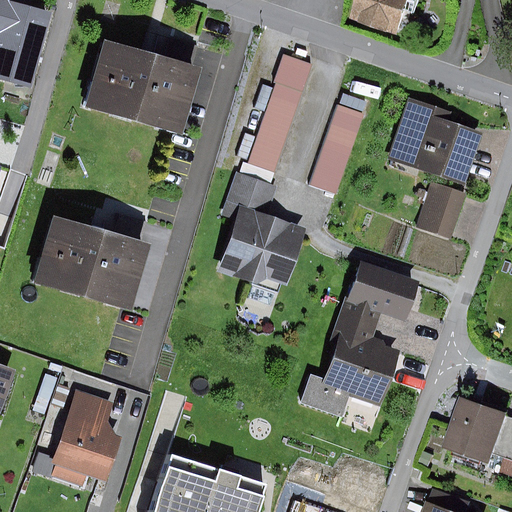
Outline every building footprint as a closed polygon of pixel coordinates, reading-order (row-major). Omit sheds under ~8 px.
[(52,7),(23,0),(0,0),(0,74),(31,82),(52,7)] [(430,0),(375,0),(368,23),(417,39),(430,0)] [(215,67),(119,37),(99,101),(196,131),(215,67)] [(316,68),(285,57),(249,163),(280,173),(316,68)] [(491,127),(414,103),(396,159),(473,183),(491,127)] [(369,117),(342,107),(313,185),(339,195),(369,117)] [(468,196),(439,185),(424,227),(452,238),(468,196)] [(317,232),(250,207),(227,267),(294,292),(317,232)] [(163,241),(75,213),(54,280),(142,308),(163,241)] [(347,345),(336,380),(360,388),(392,398),(407,351),(379,342),(389,313),(420,323),(435,279),(372,259),(361,293),(353,291),(336,342),(347,345)] [(255,317),(223,330),(232,351),(264,338),(255,317)] [(25,370),(0,360),(0,425),(4,427),(25,370)] [(336,380),(315,373),(304,405),(349,420),(360,388),(336,380)] [(123,405),(79,392),(59,458),(43,453),(37,472),(90,487),(94,474),(118,481),(131,439),(117,424),(123,405)] [(511,411),(476,400),(460,449),(511,465),(511,411)] [(256,511),(265,485),(169,454),(152,511),(256,511)] [(467,511),(440,503),(437,511),(467,511)]
